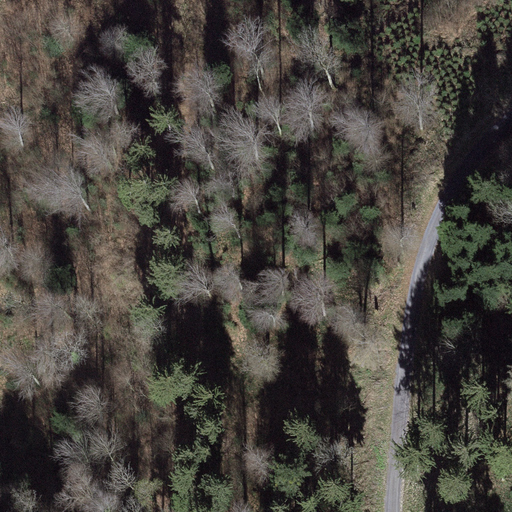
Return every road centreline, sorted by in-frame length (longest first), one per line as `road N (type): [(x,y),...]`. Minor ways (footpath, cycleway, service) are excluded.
road 1 (track): [(225,511),(171,196),(200,0)]
road 2 (track): [(412,511),(401,414),(423,279),(451,200),(511,123)]
